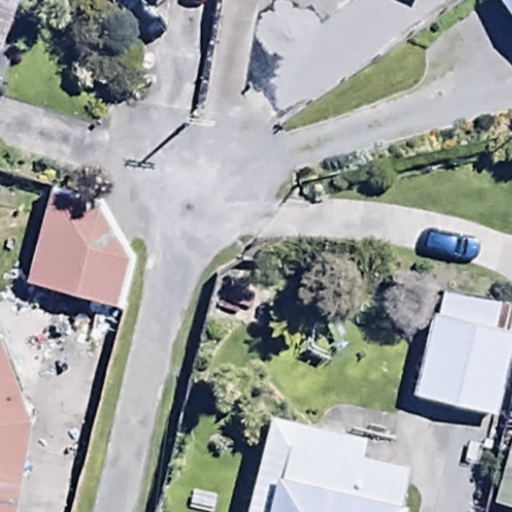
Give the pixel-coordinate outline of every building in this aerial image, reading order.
[(511,0),(498,0),(488,7),(511,40),(511,0)] [(0,62),(20,11),(0,2),(0,62)] [(138,272),(102,211),(47,198),(21,299),(124,326),(138,272)] [(511,362),(511,323),(437,304),(410,407),(494,430),(511,362)] [(0,511),(9,511),(21,426),(0,358),(0,511)] [(407,511),(419,466),(268,429),(247,511),(407,511)] [(511,511),(511,442),(511,443),(493,511),(511,511)]
